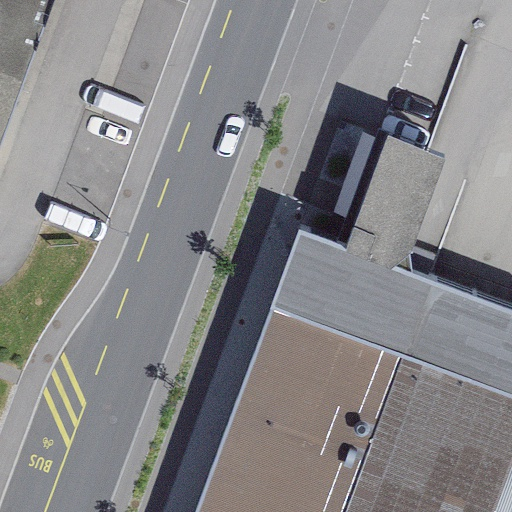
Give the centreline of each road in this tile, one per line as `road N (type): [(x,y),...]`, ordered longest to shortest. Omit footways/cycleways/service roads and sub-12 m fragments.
road 1 (tertiary): [(246,0),(51,511)]
road 2 (unknown): [(0,262),(25,244),(115,0)]
